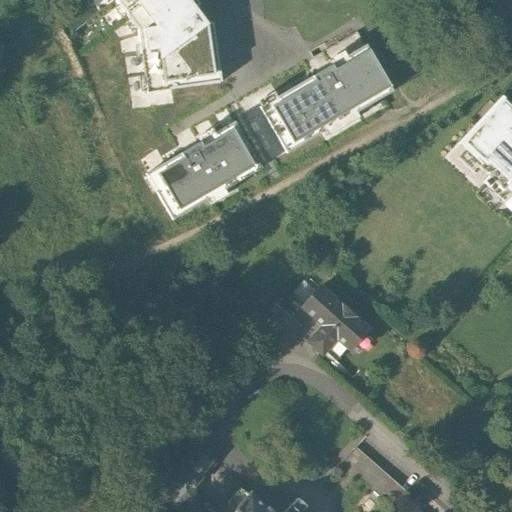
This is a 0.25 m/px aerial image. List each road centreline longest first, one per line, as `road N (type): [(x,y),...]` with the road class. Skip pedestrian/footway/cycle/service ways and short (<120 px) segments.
road 1 (track): [(511,54),(401,124),(0,341)]
road 2 (residential): [(468,511),(320,381),(289,371),(249,381),(227,397),(222,440),(265,482),(312,494)]
